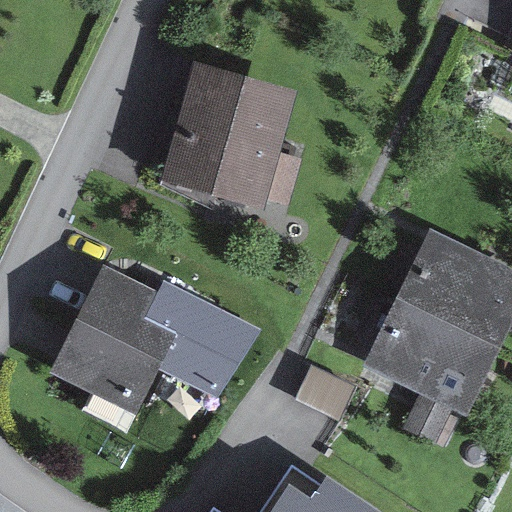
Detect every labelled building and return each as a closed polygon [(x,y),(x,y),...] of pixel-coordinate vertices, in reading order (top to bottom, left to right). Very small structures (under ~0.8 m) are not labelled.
[(266,208),(300,102),(193,69),(160,175),(266,208)] [(404,307),(492,348),(511,305),(511,282),(433,245),(404,307)] [(139,414),(185,319),(101,278),(54,372),(139,414)] [(375,368),(463,410),(492,348),(404,307),(375,368)] [(312,364),(301,394),(346,409),(357,380),(312,364)] [(316,511),(289,494),(277,511),(316,511)]
